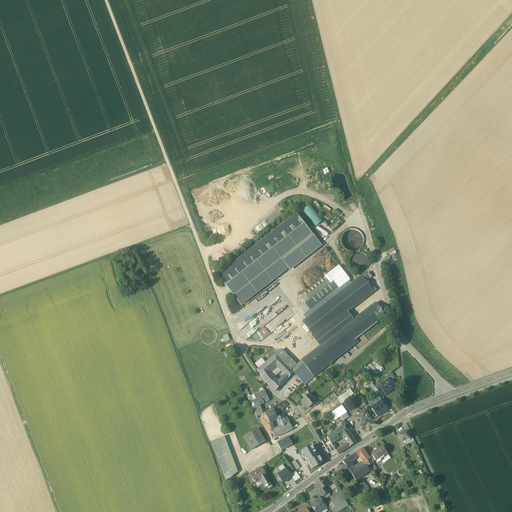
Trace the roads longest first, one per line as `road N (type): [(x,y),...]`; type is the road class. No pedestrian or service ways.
road 1 (track): [(310,0),(384,289)]
road 2 (track): [(105,0),(191,225)]
road 3 (track): [(511,19),(353,183)]
road 4 (residential): [(215,287),(251,368),(303,416),(332,464)]
road 5 (track): [(0,296),(191,225)]
road 6 (secondary): [(332,464),(406,412),(511,371)]
road 7 (track): [(57,511),(0,359)]
